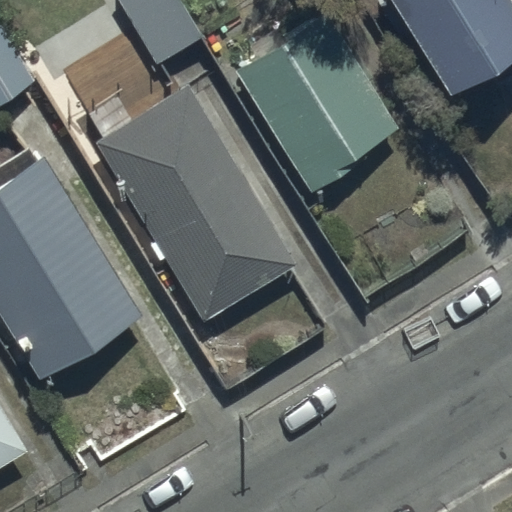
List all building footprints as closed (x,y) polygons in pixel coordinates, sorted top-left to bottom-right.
[(511,26),(496,0),(378,0),(427,82),(455,66),(466,85),(511,57),(511,49),(502,33),(511,27),(511,26)] [(312,8),(223,61),(299,186),(352,154),(347,145),(382,123),(312,8)] [(0,38),(0,89),(22,77),(0,38)] [(94,125),(82,133),(191,311),(282,255),(162,59),(116,87),(99,60),(66,80),(94,125)] [(21,138),(0,150),(0,324),(31,374),(130,312),(21,138)] [(0,410),(0,451),(18,441),(0,410)]
